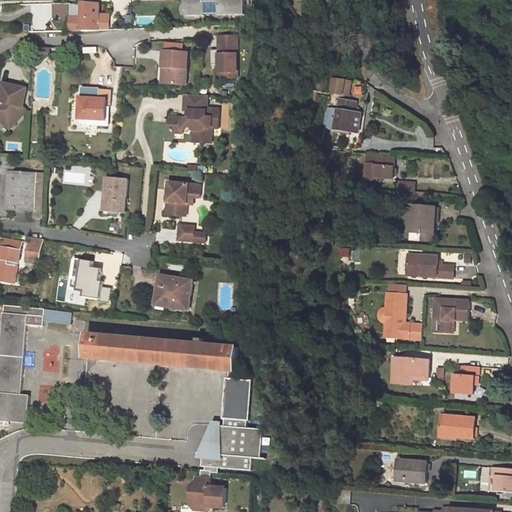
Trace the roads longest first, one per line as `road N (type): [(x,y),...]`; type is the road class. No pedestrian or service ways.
road 1 (unknown): [(0,453),(35,442),(187,453),(197,426)]
road 2 (residential): [(454,127),(511,294)]
road 3 (residential): [(454,127),(434,122),(372,76),(357,0)]
road 4 (residential): [(0,225),(143,248)]
road 5 (residential): [(511,508),(373,498)]
road 6 (residential): [(416,0),(454,127)]
road 7 (residential): [(0,49),(126,38)]
